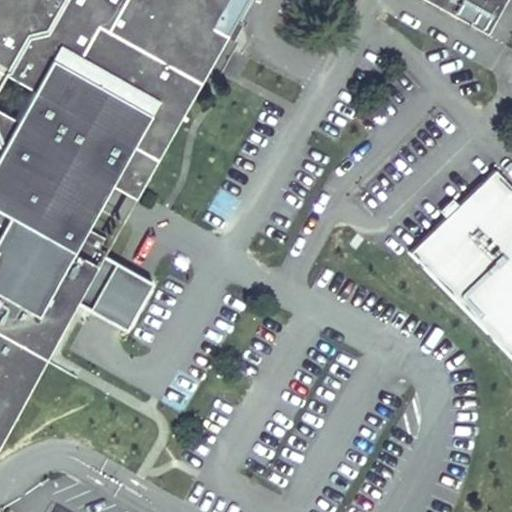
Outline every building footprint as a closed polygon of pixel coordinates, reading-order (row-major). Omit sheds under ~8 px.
[(109,186),(132,199),(244,0),(0,0),(0,422),(69,301),(97,251),(104,239),(85,228),(97,208),(90,204),(102,182),(109,186)] [(423,0),(486,35),(505,0),(423,0)] [(511,191),(493,171),(409,255),(511,359),(511,191)] [(97,208),(109,186),(102,182),(90,204),(97,208)] [(202,221),(223,232),(238,201),(217,191),(202,221)] [(125,332),(153,283),(133,272),(97,251),(69,301),(105,321),(125,332)] [(0,422),(0,437),(76,304),(69,301),(0,422)] [(183,413),(199,382),(177,370),(161,401),(183,413)]
